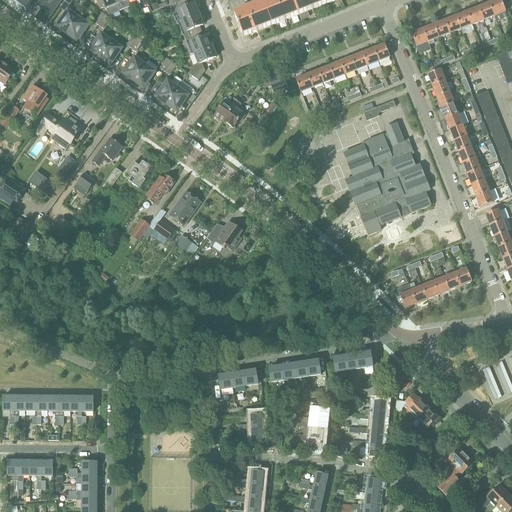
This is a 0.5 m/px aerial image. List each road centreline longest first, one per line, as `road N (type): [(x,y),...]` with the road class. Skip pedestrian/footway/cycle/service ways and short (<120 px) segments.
road 1 (residential): [(0,16),(255,199),(404,339)]
road 2 (residential): [(508,323),(380,2)]
road 3 (residential): [(440,511),(408,483),(384,476),(208,455)]
road 4 (residential): [(207,370),(404,339)]
road 5 (residential): [(230,59),(380,2)]
road 6 (residential): [(511,450),(421,361),(413,337)]
road 7 (residential): [(0,328),(115,375)]
